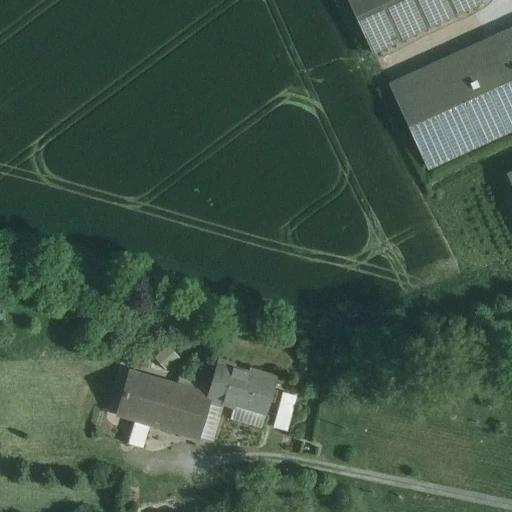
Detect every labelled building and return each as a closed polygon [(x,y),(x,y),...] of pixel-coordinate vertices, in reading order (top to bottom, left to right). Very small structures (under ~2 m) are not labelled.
[(347,0),(372,53),(481,2),(480,0),(347,0)] [(511,128),(511,29),(390,86),(427,168),(511,128)] [(234,365),(217,360),(207,396),(131,374),(119,414),(212,441),(225,398),(234,365)] [(280,378),(234,365),(225,398),(271,411),(278,387),(280,378)] [(291,429),(296,393),(282,391),(276,427),(291,429)]
